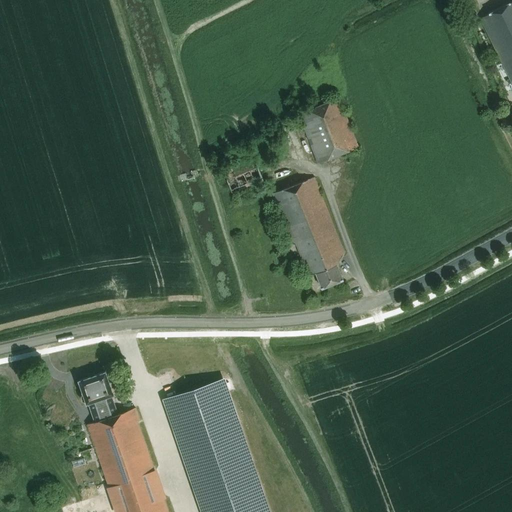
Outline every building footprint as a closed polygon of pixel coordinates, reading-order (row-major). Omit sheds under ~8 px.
[(511,0),(479,17),(510,80),(511,84),(511,0)] [(318,163),(357,147),(337,98),(298,113),(318,163)] [(233,195),(263,183),(254,161),(224,173),(233,195)] [(335,264),(343,253),(312,177),(271,194),(292,245),(293,244),(301,262),(303,261),(309,275),(314,273),(320,288),(341,279),(335,264)] [(117,511),(168,511),(137,422),(140,420),(136,407),(119,414),(112,394),(114,393),(106,371),(79,380),(83,392),(82,396),(84,401),(87,403),(89,402),(95,422),(88,424),(117,511)] [(266,511),(223,381),(169,399),(206,511),(266,511)]
